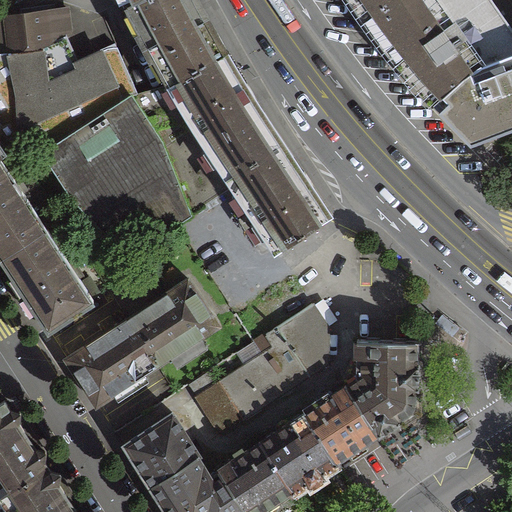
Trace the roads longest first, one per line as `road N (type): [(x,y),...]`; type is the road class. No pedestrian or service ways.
road 1 (primary): [(249,0),(296,74),(389,189),(511,299)]
road 2 (residential): [(301,0),(407,134),(511,225)]
road 3 (residential): [(27,360),(123,511)]
road 4 (residential): [(511,443),(404,511)]
